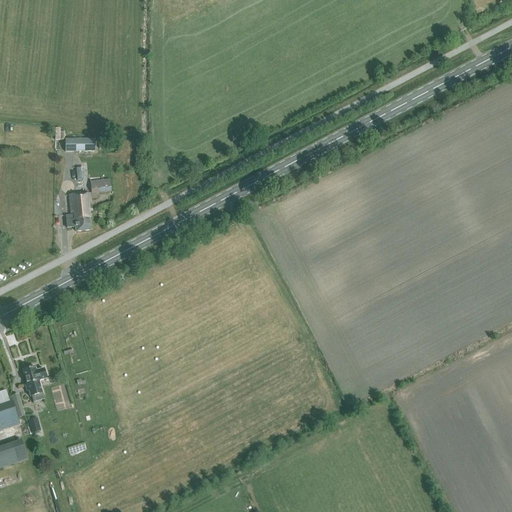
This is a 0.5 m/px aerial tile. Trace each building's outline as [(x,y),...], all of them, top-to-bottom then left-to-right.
[(96,140),(66,140),(66,152),(96,152),(96,140)] [(76,228),(76,232),(92,231),(90,219),(93,219),(91,199),(98,198),(97,194),(112,192),(111,180),(103,181),(102,174),(103,174),(103,167),(87,169),(88,183),(91,182),(92,194),(91,194),(70,196),(72,215),(66,216),(67,229),(76,228)] [(36,372),(35,368),(23,371),(27,386),(26,386),(28,392),(30,392),(31,397),(33,397),(34,399),(43,396),(38,382),(39,382),(39,381),(47,379),(44,369),(36,372)] [(18,394),(12,396),(13,401),(18,417),(19,419),(25,417),(19,399),(18,394)] [(12,401),(0,404),(0,431),(20,425),(17,417),(12,401)] [(31,434),(41,431),(37,418),(33,420),(32,417),(28,419),(29,421),(27,421),(31,434)] [(20,440),(0,446),(0,468),(26,461),(20,440)]
